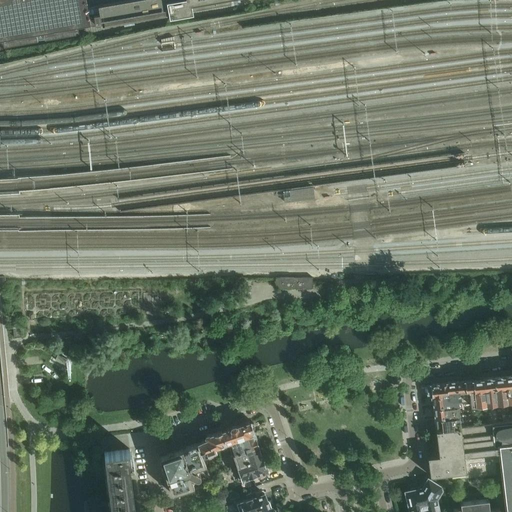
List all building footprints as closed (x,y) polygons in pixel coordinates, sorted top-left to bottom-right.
[(0,0),(0,40),(3,40),(4,47),(38,41),(36,34),(44,32),(46,40),(79,34),(78,27),(90,24),(88,7),(86,0),(0,0)] [(232,3),(231,0),(129,0),(88,7),(90,24),(91,27),(102,25),(102,26),(124,22),(124,26),(135,24),(134,20),(169,14),(170,18),(193,14),(193,10),(232,3)] [(118,199),(119,200),(464,155),(464,153),(118,199)] [(120,211),(120,212),(466,167),(466,165),(120,211)] [(313,187),(283,191),(285,202),(315,198),(313,187)] [(276,278),(276,288),(312,288),(312,282),(312,277),(276,278)] [(58,354),(55,360),(64,364),(67,359),(58,354)] [(504,376),(494,377),(497,404),(507,403),(504,376)] [(494,377),(483,379),(486,405),(497,404),(494,377)] [(483,379),(473,380),(476,406),(486,405),(483,379)] [(473,380),(452,382),(453,390),(458,389),(458,392),(460,392),(470,391),(470,392),(471,404),(471,406),(476,406),(473,380)] [(452,382),(430,384),(431,385),(427,385),(428,392),(432,392),(432,397),(433,396),(458,394),(458,395),(460,395),(460,392),(458,392),(458,389),(453,390),(452,382)] [(458,394),(433,396),(434,408),(459,405),(458,395),(458,394)] [(459,405),(434,408),(436,419),(460,416),(459,405)] [(460,416),(436,419),(436,425),(435,425),(436,430),(461,427),(460,416)] [(251,421),(223,430),(227,443),(230,442),(255,434),(253,429),(254,429),(255,427),(254,423),(252,422),(251,422),(251,421)] [(511,511),(511,421),(509,422),(503,422),(461,427),(436,430),(439,455),(428,456),(430,476),(466,471),(481,470),(482,476),(496,474),(495,468),(496,468),(496,463),(501,462),(506,511),(500,511),(499,508),(489,509),(488,499),(460,502),(461,507),(453,508),(454,511),(511,511)] [(223,430),(207,436),(208,439),(202,442),(198,444),(203,456),(217,451),(216,446),(227,443),(223,430)] [(255,434),(230,442),(234,454),(261,445),(259,439),(257,438),(256,438),(255,434)] [(192,470),(201,467),(206,465),(203,456),(198,444),(197,443),(186,447),(187,450),(183,451),(183,448),(174,451),(175,454),(169,456),(168,453),(160,456),(163,465),(165,464),(167,470),(164,470),(167,479),(170,478),(171,482),(168,482),(172,494),(194,487),(190,473),(192,470)] [(261,445),(234,454),(231,455),(236,467),(263,459),(260,447),(261,445)] [(134,511),(134,508),(135,508),(134,505),(130,473),(130,468),(129,468),(129,465),(134,464),(134,458),(131,458),(130,449),(104,452),(105,458),(103,458),(109,511),(134,511)] [(263,459),(236,467),(240,480),(258,475),(260,478),(267,476),(266,472),(268,471),(266,466),(266,465),(267,464),(266,459),(264,458),(263,459)] [(437,501),(436,495),(440,494),(442,490),(441,486),(439,484),(431,479),(431,480),(428,478),(422,487),(421,486),(420,486),(419,487),(419,488),(414,489),(413,488),(412,488),(411,489),(410,490),(405,491),(409,507),(437,501)] [(237,503),(240,511),(257,511),(272,507),(270,501),(267,499),(265,494),(260,495),(259,492),(256,493),(257,496),(237,503)] [(439,511),(437,501),(409,507),(410,511),(439,511)]
